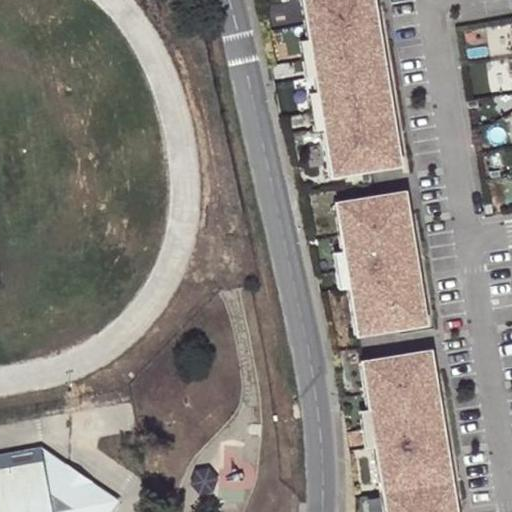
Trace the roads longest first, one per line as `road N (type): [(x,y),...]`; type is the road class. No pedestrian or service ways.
road 1 (tertiary): [(321,511),(307,342),(231,0)]
road 2 (residential): [(510,511),(468,242)]
road 3 (residential): [(468,242),(432,0)]
